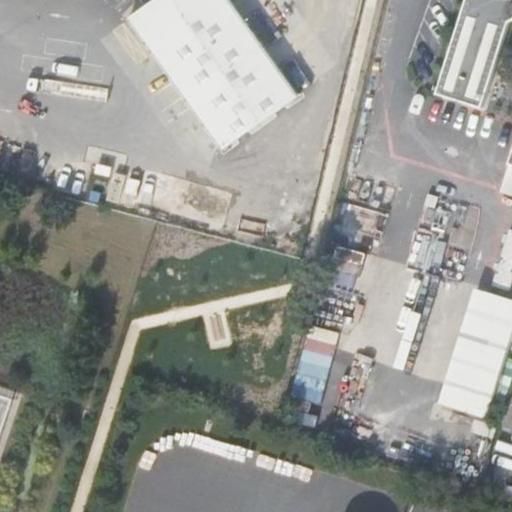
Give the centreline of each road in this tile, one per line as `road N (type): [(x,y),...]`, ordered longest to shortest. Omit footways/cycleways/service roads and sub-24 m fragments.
road 1 (unknown): [(147,147),(246,177),(293,161),(318,109),(317,0)]
road 2 (unknown): [(147,147),(139,90),(121,55),(77,26),(0,3)]
road 3 (unknown): [(0,98),(147,147)]
